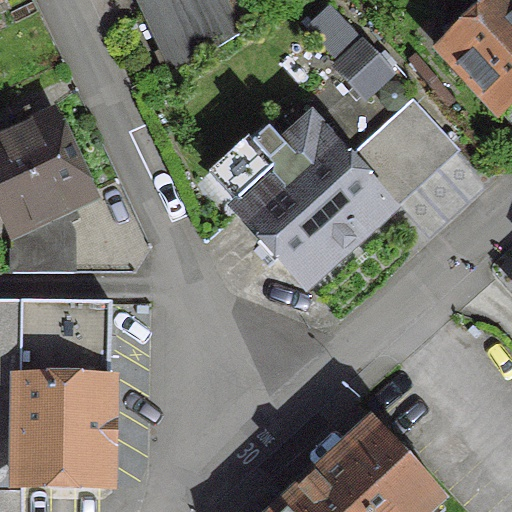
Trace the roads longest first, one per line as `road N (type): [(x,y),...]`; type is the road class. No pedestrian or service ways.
road 1 (residential): [(73,0),(194,276),(219,462)]
road 2 (residential): [(511,200),(219,462)]
